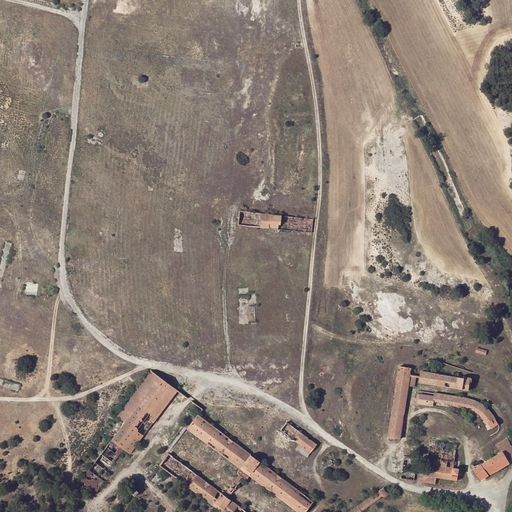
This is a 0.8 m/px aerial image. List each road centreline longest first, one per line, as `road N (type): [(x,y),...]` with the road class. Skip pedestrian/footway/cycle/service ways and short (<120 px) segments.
road 1 (track): [(298,0),(319,141),(299,389),(310,423)]
road 2 (track): [(84,0),(63,288),(94,333),(119,352),(167,364)]
road 3 (residential): [(496,511),(476,498),(402,485),(288,408),(167,364)]
road 4 (track): [(90,511),(209,378)]
road 5 (track): [(0,400),(62,397),(111,385),(149,363),(167,364)]
